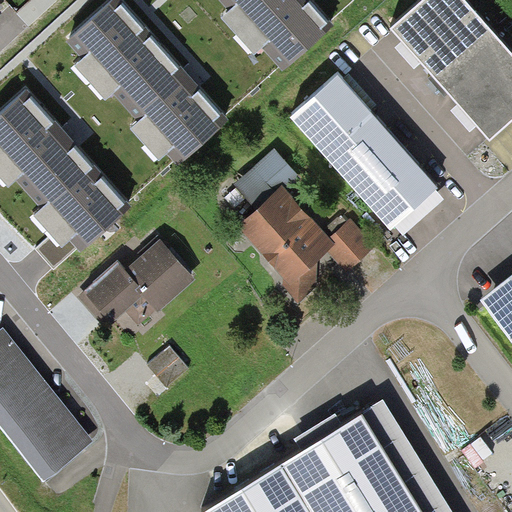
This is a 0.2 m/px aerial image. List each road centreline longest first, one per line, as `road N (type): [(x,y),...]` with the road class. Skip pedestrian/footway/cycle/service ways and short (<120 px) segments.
road 1 (residential): [(0,288),(125,437),(163,454),(206,456),(420,276)]
road 2 (residential): [(511,397),(420,276)]
road 3 (residential): [(420,276),(511,191)]
